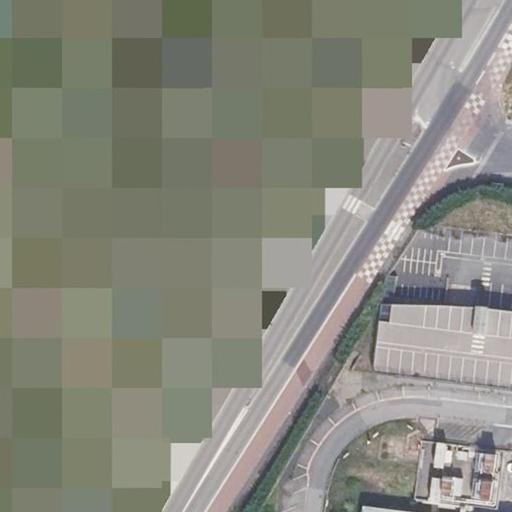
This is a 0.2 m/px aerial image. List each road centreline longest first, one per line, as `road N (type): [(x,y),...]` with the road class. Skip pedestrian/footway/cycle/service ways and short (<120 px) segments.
road 1 (tertiary): [(440,58),(164,511)]
road 2 (tertiary): [(200,511),(394,200)]
